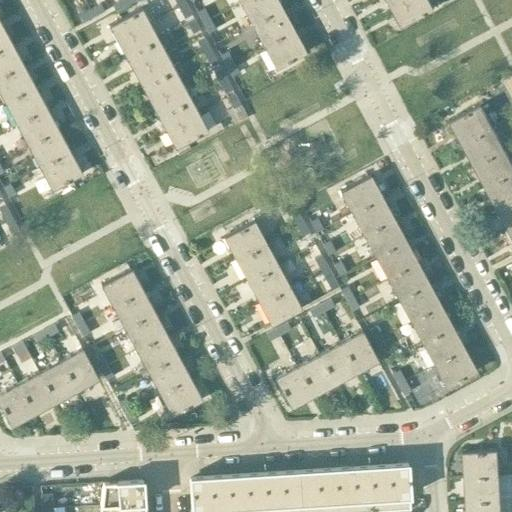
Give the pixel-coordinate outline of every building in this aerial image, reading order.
[(126,5),(123,0),(116,0),(110,4),(114,12),(126,5)] [(173,0),(178,9),(186,5),(183,0),(173,0)] [(277,0),(245,0),(240,3),(252,25),(282,9),(277,0)] [(384,0),(390,11),(409,0),(384,0)] [(426,0),(409,0),(390,11),(398,26),(431,8),(426,0)] [(95,6),(99,14),(108,9),(104,1),(95,6)] [(186,5),(178,9),(183,18),(191,14),(186,5)] [(202,6),(195,10),(201,21),(208,17),(202,6)] [(65,11),(70,20),(78,16),(73,7),(65,11)] [(141,7),(108,25),(117,42),(150,24),(141,7)] [(282,9),(252,25),(263,47),(294,31),(282,9)] [(193,18),(185,23),(190,32),(198,28),(193,18)] [(210,19),(202,23),(207,32),(215,28),(210,19)] [(0,22),(0,48),(11,43),(0,22)] [(150,24),(117,42),(125,56),(158,38),(150,24)] [(294,31),(263,47),(274,67),(305,51),(294,31)] [(158,38),(125,56),(133,71),(165,53),(158,38)] [(197,43),(203,54),(211,50),(205,39),(197,43)] [(11,43),(0,48),(0,77),(23,65),(11,43)] [(211,50),(203,54),(207,62),(215,58),(211,50)] [(226,51),(219,56),(226,68),(233,64),(226,51)] [(165,53),(133,71),(142,87),(174,70),(165,53)] [(233,64),(226,68),(231,77),(238,73),(233,64)] [(23,65),(0,77),(0,95),(4,103),(34,86),(23,65)] [(214,71),(220,83),(227,79),(220,67),(214,71)] [(174,70),(142,87),(150,102),(182,84),(174,70)] [(232,90),(227,79),(220,83),(226,93),(232,90)] [(182,84),(150,102),(157,116),(190,99),(182,84)] [(34,86),(4,103),(15,124),(46,107),(34,86)] [(235,94),(227,97),(233,108),(240,104),(235,94)] [(190,99),(157,116),(166,132),(198,114),(190,99)] [(449,121),(462,143),(492,127),(480,104),(449,121)] [(46,107),(15,124),(28,146),(58,130),(46,107)] [(198,114),(166,132),(174,147),(207,129),(198,114)] [(492,127),(462,143),(473,164),(504,148),(492,127)] [(58,130),(28,146),(39,167),(69,150),(58,130)] [(511,163),(504,148),(473,164),(485,186),(511,171),(511,163)] [(69,150),(39,167),(51,189),(81,172),(69,150)] [(511,171),(485,186),(497,208),(511,199),(511,171)] [(369,174),(339,190),(351,212),(381,196),(369,174)] [(9,183),(2,187),(8,198),(15,194),(9,183)] [(381,196),(351,212),(362,234),(393,217),(381,196)] [(511,199),(497,208),(509,230),(511,228),(511,199)] [(5,205),(0,207),(0,213),(3,219),(11,215),(5,205)] [(290,217),(295,226),(303,222),(298,213),(290,217)] [(11,215),(3,219),(9,230),(16,226),(11,215)] [(393,217),(362,234),(374,255),(404,238),(393,217)] [(317,218),(309,223),(314,232),(322,228),(317,218)] [(253,220),(222,236),(235,259),(265,242),(253,220)] [(303,222),(295,226),(300,235),(308,231),(303,222)] [(404,238),(374,255),(386,278),(417,262),(404,238)] [(329,240),(321,244),(326,253),(334,249),(329,240)] [(265,242),(235,259),(247,281),(277,265),(265,242)] [(327,266),(321,256),(314,260),(319,270),(327,266)] [(340,259),(332,264),(337,274),(345,270),(340,259)] [(417,262),(386,278),(398,300),(428,283),(417,262)] [(277,265),(247,281),(258,303),(289,286),(277,265)] [(331,275),(327,266),(319,270),(310,275),(315,284),(324,279),(323,279),(331,275)] [(130,268),(100,284),(111,305),(142,289),(130,268)] [(332,275),(324,279),(330,290),(337,286),(332,275)] [(428,283),(398,300),(409,320),(439,303),(428,283)] [(289,286),(258,303),(270,324),(300,307),(289,286)] [(348,286),(340,291),(345,301),(354,296),(348,286)] [(142,289),(111,305),(123,326),(153,310),(142,289)] [(327,294),(317,299),(322,307),(331,302),(327,294)] [(354,296),(345,301),(350,309),(358,305),(354,296)] [(439,303),(409,320),(421,343),(452,326),(439,303)] [(309,308),(303,312),(299,314),(303,321),(313,315),(309,308)] [(153,310),(123,326),(135,350),(166,333),(153,310)] [(77,311),(70,315),(76,326),(83,322),(77,311)] [(297,315),(287,320),(291,328),(301,323),(297,315)] [(83,322),(76,326),(82,336),(89,332),(83,322)] [(53,323),(43,329),(47,336),(57,330),(53,323)] [(376,325),(368,330),(373,340),(381,335),(376,325)] [(452,326),(421,343),(433,363),(463,347),(452,326)] [(274,327),(265,332),(269,340),(279,335),(274,327)] [(43,329),(32,335),(36,342),(47,336),(43,329)] [(361,329),(340,340),(356,371),(377,359),(361,329)] [(166,333),(135,350),(148,372),(178,356),(166,333)] [(381,335),(373,340),(378,348),(385,344),(381,335)] [(21,340),(11,346),(15,353),(25,348),(21,340)] [(340,340),(317,353),(333,383),(356,371),(340,340)] [(81,347),(59,359),(76,389),(97,378),(81,347)] [(463,347),(433,363),(445,386),(475,369),(463,347)] [(317,353),(295,364),(311,395),(333,383),(317,353)] [(101,354),(94,358),(99,369),(107,365),(101,354)] [(178,356),(148,372),(158,392),(188,375),(178,356)] [(59,359),(37,371),(54,401),(76,389),(59,359)] [(295,364),(273,376),(290,407),(311,395),(295,364)] [(107,365),(99,369),(105,380),(112,376),(107,365)] [(397,367),(390,371),(396,382),(403,379),(397,367)] [(37,371),(15,383),(31,413),(54,401),(37,371)] [(188,375),(158,392),(170,415),(201,398),(188,375)] [(404,379),(396,383),(401,392),(409,388),(404,379)] [(0,390),(0,406),(10,425),(31,413),(15,383),(0,390)] [(124,397),(117,401),(123,412),(130,408),(124,397)] [(130,408),(123,412),(128,423),(136,419),(130,408)] [(462,451),(463,476),(498,474),(497,449),(462,451)] [(409,509),(406,464),(406,461),(388,462),(388,465),(391,510),(409,509)] [(391,510),(388,465),(388,462),(370,463),(370,467),(373,511),(391,510)] [(358,511),(373,511),(370,467),(370,463),(352,465),(352,468),(354,511),(358,511)] [(354,511),(352,468),(352,465),(333,466),(334,469),(336,511),(354,511)] [(336,511),(334,469),(333,466),(315,467),(315,470),(318,511),(336,511)] [(318,511),(315,470),(315,467),(297,468),(297,471),(299,511),(318,511)] [(299,511),(297,471),(297,468),(279,469),(279,472),(281,511),(299,511)] [(281,511),(279,472),(279,469),(261,470),(261,474),(263,511),(281,511)] [(263,511),(261,474),(261,470),(243,472),(243,475),(245,511),(263,511)] [(245,511),(243,475),(243,472),(224,473),(225,476),(226,511),(245,511)] [(226,511),(225,476),(224,473),(206,474),(206,477),(208,511),(226,511)] [(208,511),(206,477),(206,474),(188,475),(190,511),(208,511)] [(498,474),(463,476),(465,501),(500,499),(498,474)] [(141,479),(107,481),(102,481),(99,504),(143,501),(141,479)] [(52,507),(51,497),(51,493),(40,493),(40,508),(52,507)] [(32,508),(32,498),(32,494),(20,495),(21,509),(32,508)] [(500,511),(500,499),(465,501),(465,511),(500,511)] [(143,511),(143,501),(99,504),(99,511),(143,511)]
